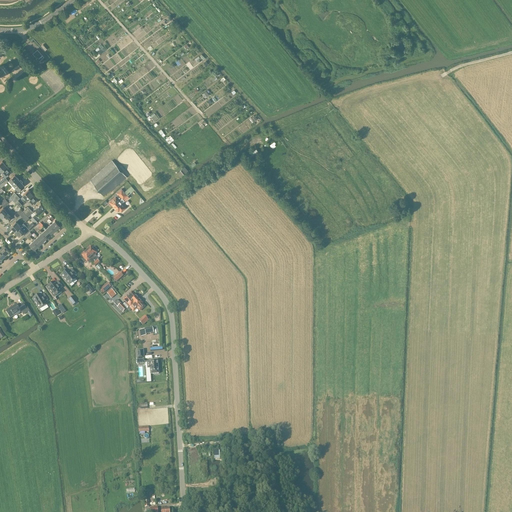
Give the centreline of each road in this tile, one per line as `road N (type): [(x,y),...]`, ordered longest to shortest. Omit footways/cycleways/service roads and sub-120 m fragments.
road 1 (tertiary): [(182,511),(170,309),(120,250),(90,231)]
road 2 (track): [(98,0),(227,144)]
road 3 (track): [(265,134),(108,240)]
road 4 (track): [(346,102),(511,53)]
road 5 (track): [(313,440),(288,440),(278,424),(180,433)]
